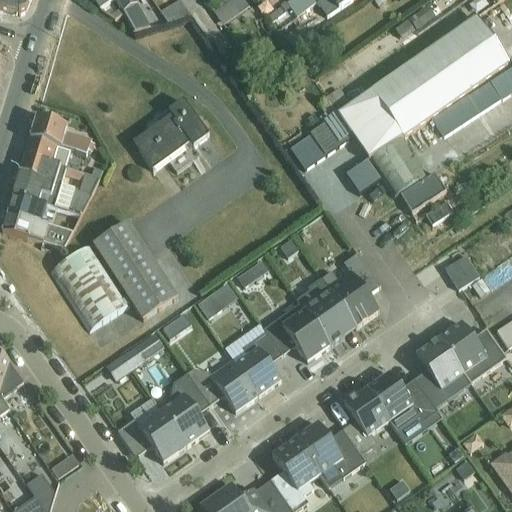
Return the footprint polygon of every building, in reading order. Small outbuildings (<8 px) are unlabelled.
[(0,0),(0,14),(20,17),(26,14),(31,0),(0,0)] [(116,0),(86,0),(96,5),(101,11),(116,1),(116,0)] [(116,0),(116,1),(136,35),(151,30),(133,0),(116,0)] [(221,1),(210,8),(223,27),(250,7),(244,0),(232,0),(230,2),(229,0),(223,0),(221,2),(221,1)] [(290,0),(287,3),(279,10),(273,14),(273,15),(269,17),(272,22),(282,16),(290,9),(297,18),(318,3),(322,0),(290,0)] [(322,0),(318,3),(329,18),(353,0),(322,0)] [(466,11),(479,4),(476,0),(460,0),(466,11)] [(179,2),(161,12),(170,25),(191,19),(179,2)] [(428,6),(410,18),(417,29),(436,17),(428,6)] [(338,116),(322,127),(310,135),(341,180),(363,164),(368,161),(402,139),(508,65),(476,19),(351,106),(338,116)] [(301,26),(285,38),(292,49),(309,37),(301,26)] [(288,49),(274,59),(281,70),(296,61),(288,49)] [(468,97),(480,115),(511,95),(511,69),(506,73),(468,97)] [(338,116),(351,106),(340,89),(326,99),(329,103),(338,116)] [(480,115),(468,97),(461,102),(432,120),(444,138),(473,120),(480,115)] [(322,127),(338,116),(329,103),(321,109),(325,116),(318,120),(322,127)] [(159,128),(133,146),(153,174),(170,162),(178,174),(200,159),(194,150),(210,139),(183,104),(157,125),(159,128)] [(52,166),(67,171),(67,169),(71,154),(87,159),(89,152),(93,153),(96,145),(92,144),(93,142),(86,140),(67,134),(68,129),(37,120),(25,158),(52,166)] [(402,139),(368,161),(396,201),(400,197),(429,179),(402,139)] [(20,174),(92,198),(98,186),(101,182),(67,171),(52,166),(25,158),(20,174)] [(13,197),(82,219),(92,198),(20,174),(13,197)] [(429,179),(400,197),(412,215),(447,193),(435,175),(429,179)] [(485,195),(459,214),(464,221),(479,211),(490,204),(485,195)] [(8,215),(74,235),(82,219),(13,197),(8,215)] [(446,203),(429,215),(436,226),(454,214),(446,203)] [(74,235),(8,215),(2,233),(66,252),(74,235)] [(129,224),(93,247),(143,324),(179,301),(129,224)] [(290,241),(279,249),(288,261),(299,253),(290,241)] [(92,250),(51,277),(91,335),(131,311),(92,250)] [(321,281),(356,330),(379,314),(368,297),(381,288),(358,256),(343,266),(348,274),(337,282),(332,274),(321,281)] [(447,269),(445,271),(459,292),(461,290),(480,278),(467,257),(447,269)] [(253,264),(229,275),(235,288),(260,277),(253,264)] [(483,279),(471,287),(479,298),(491,290),(483,279)] [(310,293),(296,303),(300,307),(330,348),(345,338),(354,331),(355,331),(356,330),(321,281),(319,282),(308,290),(310,293)] [(212,298),(198,308),(208,321),(222,311),(212,298)] [(264,332),(267,335),(283,357),(296,348),(307,365),(330,348),(300,307),(264,332)] [(185,317),(163,331),(170,341),(192,327),(185,317)] [(511,322),(498,332),(509,350),(511,347),(511,322)] [(439,340),(472,386),(506,361),(507,360),(486,331),(473,341),(462,324),(439,340)] [(232,362),(235,366),(248,357),(243,351),(267,335),(264,332),(260,326),(224,351),(232,362)] [(121,358),(132,373),(164,350),(154,335),(121,358)] [(235,366),(259,399),(281,383),(270,367),(281,358),(283,357),(267,335),(243,351),(248,357),(235,366)] [(428,373),(415,382),(426,398),(436,412),(471,387),(472,386),(439,340),(438,341),(428,348),(416,356),(428,373)] [(0,398),(2,401),(24,385),(3,356),(0,354),(0,398)] [(132,373),(121,358),(106,368),(116,384),(132,373)] [(199,393),(210,409),(224,399),(236,415),(259,399),(235,366),(232,362),(211,378),(208,375),(192,373),(187,376),(199,393)] [(367,391),(390,423),(397,433),(419,418),(424,424),(437,414),(436,412),(426,398),(415,382),(403,390),(390,375),(367,391)] [(160,413),(186,450),(209,434),(198,418),(210,409),(199,393),(187,376),(173,385),(169,403),(171,407),(160,413)] [(354,449),(361,458),(378,447),(371,437),(390,423),(367,391),(344,407),(356,423),(343,433),(354,449)] [(0,418),(9,412),(2,401),(0,398),(0,418)] [(186,450),(160,413),(152,401),(129,416),(134,423),(118,435),(136,461),(152,450),(163,466),(186,450)] [(511,409),(501,417),(511,431),(511,429),(511,409)] [(419,418),(397,433),(407,447),(442,421),(437,414),(424,424),(419,418)] [(295,441),(321,478),(335,469),(344,480),(365,465),(361,458),(354,449),(343,433),(331,442),(319,425),(295,441)] [(476,434),(462,445),(470,456),(484,445),(476,434)] [(271,483),(290,511),(299,511),(309,506),(304,499),(314,492),(310,486),(321,478),(295,441),(273,457),(285,473),(271,483)] [(459,447),(446,456),(454,466),(466,458),(459,447)] [(491,466),(491,467),(511,495),(511,454),(508,457),(506,454),(491,466)] [(73,456),(52,471),(58,481),(80,466),(73,456)] [(467,463),(456,470),(464,482),(475,473),(467,463)] [(335,469),(321,478),(330,490),(344,480),(335,469)] [(27,487),(44,511),(50,511),(56,495),(55,495),(42,476),(29,485),(27,487)] [(402,481),(390,491),(398,501),(410,492),(402,481)] [(290,511),(271,483),(256,493),(243,502),(233,489),(218,499),(216,497),(200,508),(202,511),(290,511)] [(43,511),(35,500),(16,511),(43,511)]
